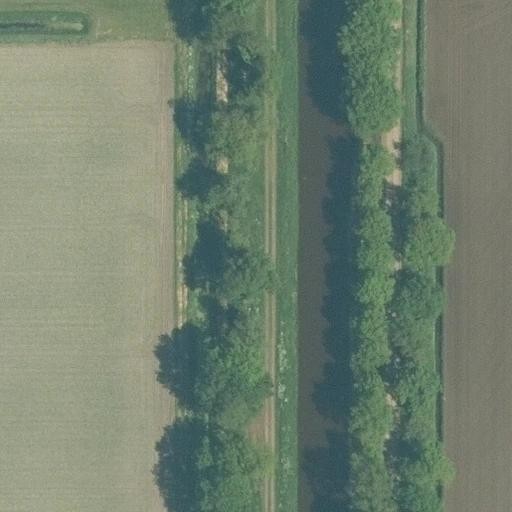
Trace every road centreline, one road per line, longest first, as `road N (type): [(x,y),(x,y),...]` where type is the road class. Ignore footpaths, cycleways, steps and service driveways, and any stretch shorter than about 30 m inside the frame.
road 1 (track): [(276,0),(273,511)]
road 2 (track): [(390,0),(388,511)]
